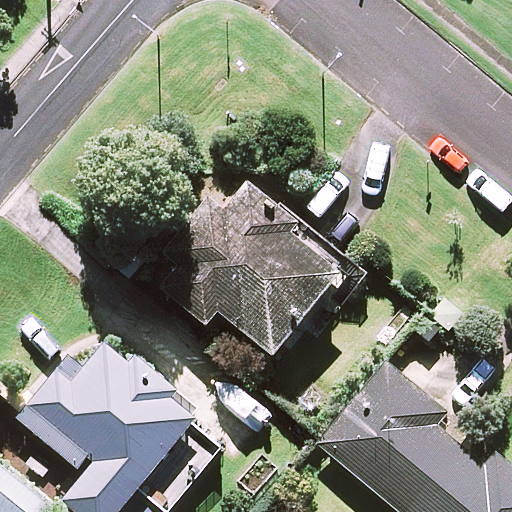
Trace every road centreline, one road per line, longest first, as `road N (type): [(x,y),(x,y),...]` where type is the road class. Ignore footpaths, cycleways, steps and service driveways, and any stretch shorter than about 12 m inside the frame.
road 1 (residential): [(511,158),(324,0)]
road 2 (residential): [(134,0),(0,155)]
